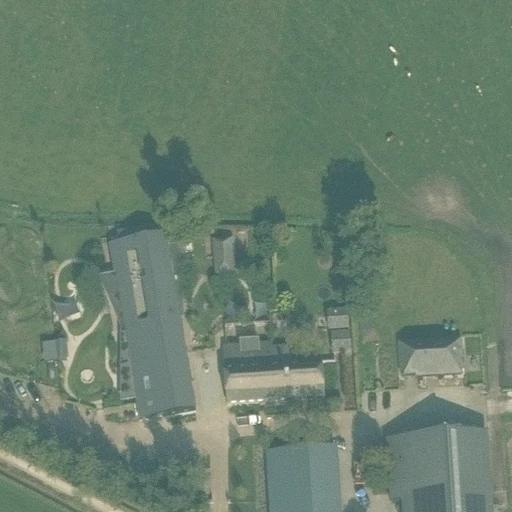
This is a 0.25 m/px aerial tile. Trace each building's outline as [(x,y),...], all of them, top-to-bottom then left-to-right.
[(139,422),(196,413),(166,237),(110,247),(139,422)] [(234,240),(213,242),(214,258),(214,260),(235,259),(234,240)] [(347,314),(333,315),(334,333),(348,332),(347,314)] [(373,314),(360,315),(362,340),(375,339),(373,314)] [(461,341),(399,346),(401,378),(416,377),(416,380),(462,377),(461,361),(463,361),(461,341)] [(227,406),(325,400),(322,363),(273,366),(271,346),(259,347),(259,344),(240,345),(240,348),(223,350),(227,406)] [(488,511),(484,437),(386,444),(390,506),(406,505),(406,511),(488,511)] [(238,459),(239,511),(340,511),(337,455),(238,459)]
